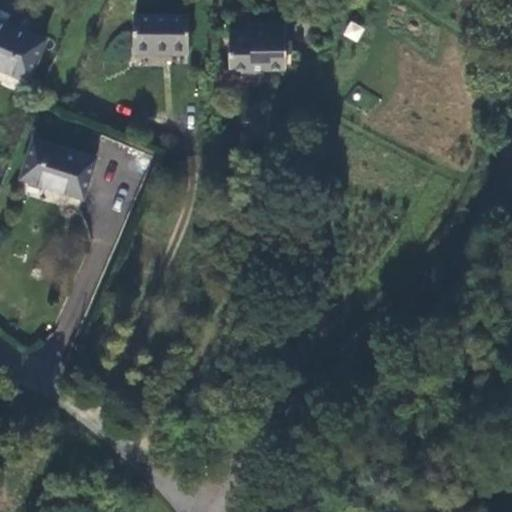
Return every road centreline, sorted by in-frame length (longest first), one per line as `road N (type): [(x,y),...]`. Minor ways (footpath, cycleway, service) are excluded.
road 1 (tertiary): [(511,161),(499,207),(410,319),(253,457),(228,511)]
road 2 (unclassified): [(228,511),(171,485),(0,352)]
